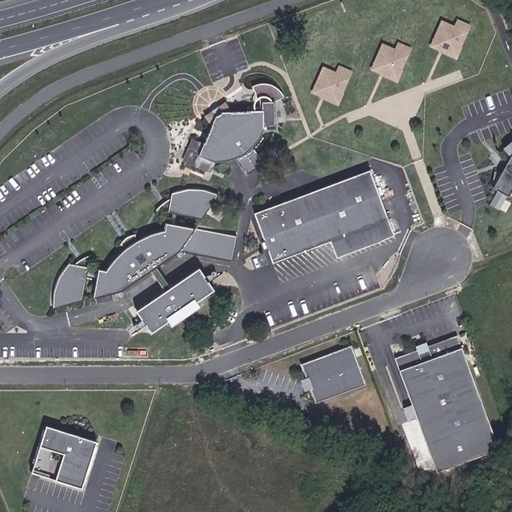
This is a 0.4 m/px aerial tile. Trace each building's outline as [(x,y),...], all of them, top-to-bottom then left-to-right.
[(466,30),(469,23),(457,18),(455,26),(466,30)] [(456,55),(466,30),(455,26),(442,20),(432,45),(456,55)] [(407,55),(410,48),(399,43),(396,50),(407,55)] [(398,79),(407,55),(396,50),(383,45),(373,70),(398,79)] [(349,80),(352,73),(340,68),(337,75),(349,80)] [(339,104),(349,80),(337,75),(324,70),(315,94),(339,104)] [(235,112),(229,102),(207,117),(214,126),(206,144),(195,141),(186,162),(214,173),(218,161),(228,162),(239,157),(251,174),(266,164),(255,147),(262,140),(268,126),(277,126),(276,103),(286,98),(282,90),(275,85),(266,84),(256,87),(261,99),(257,102),(257,107),(259,112),(235,112)] [(511,141),(503,148),(511,159),(493,190),(497,192),(490,204),(502,211),(511,195),(511,196),(511,141)] [(373,171),(257,213),(276,263),(334,241),(339,257),(397,235),(373,171)] [(167,203),(161,211),(206,219),(221,196),(208,192),(193,190),(176,194),(174,201),(167,203)] [(236,261),(240,237),(168,224),(167,232),(152,235),(139,243),(139,235),(130,238),(123,245),(128,250),(115,261),(109,272),(101,271),(96,298),(121,293),(152,272),(159,267),(183,252),(236,261)] [(90,269),(95,255),(79,266),(73,265),(62,279),(58,295),(56,308),(83,300),(85,299),(90,269)] [(152,272),(169,292),(174,289),(159,267),(152,272)] [(169,292),(140,313),(153,333),(169,322),(174,328),(202,308),(198,302),(216,291),(201,270),(174,289),(169,292)] [(421,350),(398,358),(441,472),(493,453),(500,444),(460,337),(432,347),(430,342),(420,346),(421,350)] [(369,386),(354,346),(306,365),(310,379),(304,381),(309,393),(315,390),(319,404),(369,386)] [(98,443),(47,425),(31,472),(81,490),(98,443)]
